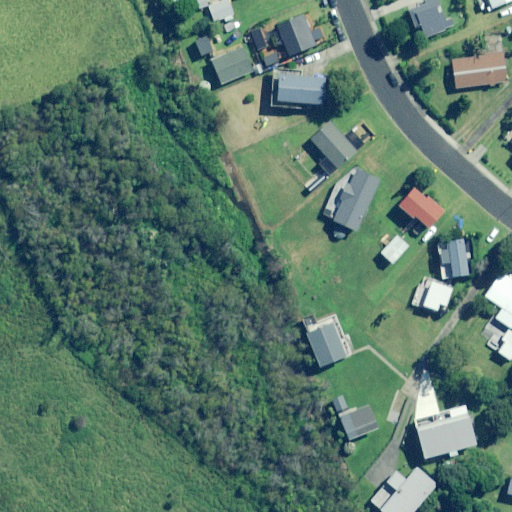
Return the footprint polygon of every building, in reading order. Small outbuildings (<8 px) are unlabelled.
[(230,0),(227,0),(210,5),(208,0),(197,0),(201,12),(211,9),(215,22),(235,16),(230,0)] [(447,24),(436,0),(432,0),(409,10),(417,29),(422,27),(427,38),(454,27),(452,22),(447,24)] [(511,1),(511,0),(489,0),(493,9),(511,1)] [(316,46),(305,17),(278,27),(289,57),(316,46)] [(253,73),(243,50),(213,62),(222,85),(253,73)] [(281,62),(277,53),(264,58),(267,67),(281,62)] [(507,83),(504,54),(453,61),(456,90),(507,83)] [(327,79),(273,75),(271,107),(303,110),(303,104),(325,106),(327,79)] [(356,153),(331,123),(311,139),(328,159),(321,166),(330,176),(356,153)] [(445,211),(415,188),(400,208),(429,231),(445,211)] [(470,276),(465,240),(438,244),(443,280),(470,276)] [(511,278),(503,272),(486,297),(504,309),(497,319),(511,329),(511,328),(511,278)] [(347,357),(333,324),(314,331),(312,326),(305,329),(321,368),(347,357)] [(511,332),(509,330),(503,341),(511,347),(511,332)] [(348,408),(343,396),(333,400),(337,412),(348,408)] [(477,446),(467,406),(415,419),(425,459),(450,453),(451,457),(459,455),(457,451),(477,446)] [(377,430),(368,407),(341,417),(350,441),(377,430)] [(415,511),(438,486),(418,468),(406,481),(396,472),(387,483),(398,492),(393,497),(383,488),(371,502),(382,511),(415,511)]
